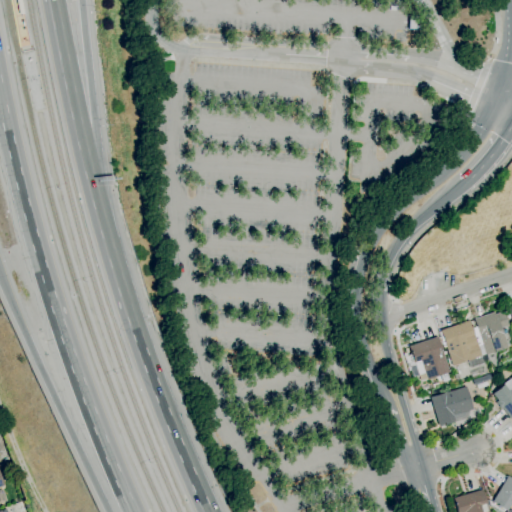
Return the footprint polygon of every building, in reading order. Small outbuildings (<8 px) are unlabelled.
[(18,15),(15,0),(20,0),(23,14),(18,15)] [(418,30),(408,29),(408,16),(419,16),(418,30)] [(481,344),(472,319),(493,312),(493,314),(502,311),(507,326),(499,329),(505,348),(485,355),(484,353),(481,344)] [(480,355),(480,356),(452,366),(439,330),(468,320),(476,345),(480,355)] [(419,381),(413,363),(407,347),(436,337),(449,372),(426,380),(426,379),(419,381)] [(484,353),(480,355),(476,345),(481,344),(484,353)] [(511,416),(509,419),(500,408),(499,409),(494,403),(497,401),(491,394),(503,385),(502,384),(511,375),(511,416)] [(477,390),(476,385),(474,386),(472,380),(484,376),(488,386),(477,390)] [(437,427),(429,397),(465,387),(472,410),(452,415),(454,422),(437,427)] [(511,506),(509,505),(505,511),(490,502),(507,475),(511,478),(511,506)] [(455,511),(452,498),(481,489),(487,511),(455,511)]
